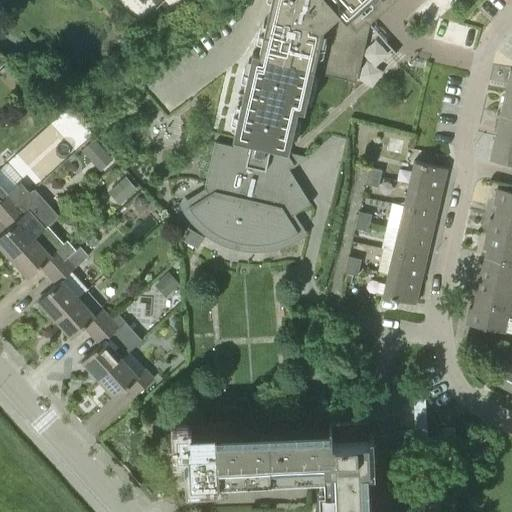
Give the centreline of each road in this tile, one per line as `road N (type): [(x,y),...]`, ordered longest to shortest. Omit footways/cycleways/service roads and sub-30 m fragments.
road 1 (residential): [(511,420),(453,378),(437,330),(486,59),(511,33)]
road 2 (residential): [(128,511),(0,371)]
